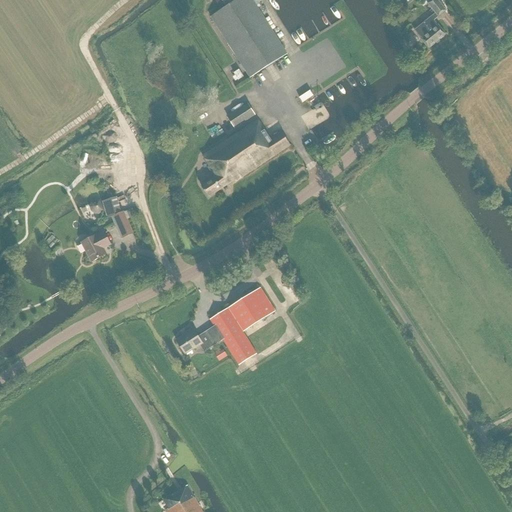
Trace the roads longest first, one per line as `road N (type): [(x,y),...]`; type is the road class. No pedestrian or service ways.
road 1 (tertiary): [(0,381),(82,326),(240,244),(511,22)]
road 2 (track): [(118,117),(83,49),(85,37),(127,0)]
road 3 (track): [(110,99),(0,172)]
